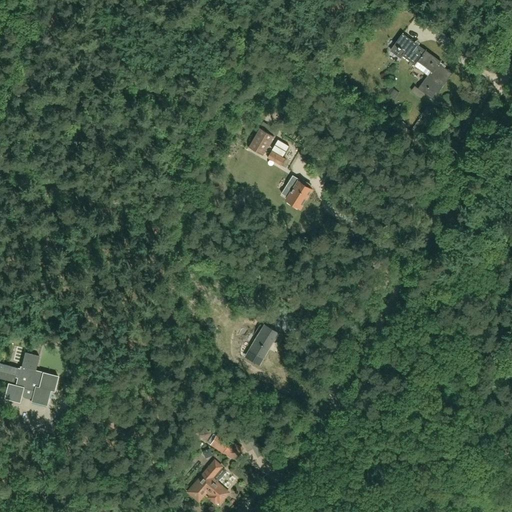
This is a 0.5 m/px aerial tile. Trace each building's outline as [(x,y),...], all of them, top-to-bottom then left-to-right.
[(418,89),(434,100),(453,74),(439,64),(441,62),(426,50),(418,61),(431,71),(418,89)] [(261,83),(253,78),(247,90),(255,95),(261,83)] [(389,86),(384,92),(395,100),(399,93),(389,86)] [(427,118),(433,111),(427,106),(421,113),(427,118)] [(274,136),(261,128),(250,147),(257,151),(263,155),(274,136)] [(268,158),(281,167),(286,159),(285,158),(290,149),(277,142),(268,158)] [(303,180),(301,183),(298,180),(286,200),(301,209),(313,190),(310,188),(312,185),(303,180)] [(233,296),(243,302),(248,291),(238,286),(233,296)] [(263,325),(255,337),(248,349),(264,358),(279,334),(263,325)] [(59,376),(35,370),(39,356),(25,352),(21,367),(20,366),(18,374),(17,373),(18,368),(0,363),(0,378),(14,383),(16,377),(17,378),(15,385),(8,383),(4,399),(20,403),(22,395),(32,398),(31,402),(47,406),(51,391),(55,392),(59,376)] [(209,446),(223,453),(237,461),(242,452),(244,448),(217,433),(209,446)] [(227,496),(229,493),(215,480),(216,479),(214,477),(223,466),(215,460),(211,466),(211,467),(197,483),(190,492),(195,496),(204,495),(207,491),(212,495),(210,498),(216,503),(219,499),(221,501),(222,502),(227,496)]
